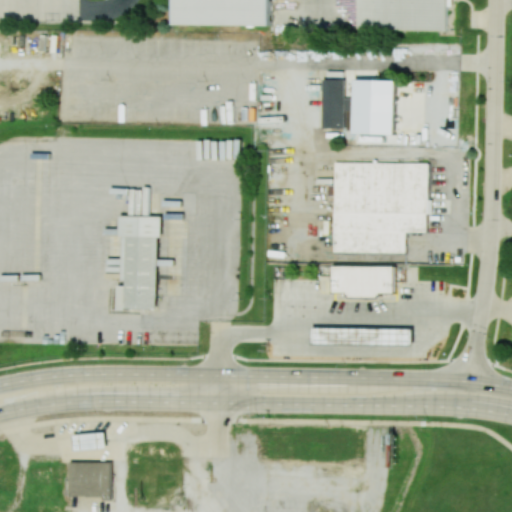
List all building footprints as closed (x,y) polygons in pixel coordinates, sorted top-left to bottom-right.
[(176,0),(273,0),(273,26),(176,25),(176,0)] [(361,0),(450,0),(450,31),(361,29),(361,0)] [(324,79),(324,128),(346,128),(346,79),(324,79)] [(355,134),(396,135),(397,80),(356,79),(355,134)] [(335,251),(338,161),(431,164),(429,232),(409,231),(408,254),(335,251)] [(161,216),(121,215),(121,235),(124,235),(124,285),(119,285),(118,308),(159,309),(161,216)] [(335,293),(350,293),(350,297),(382,298),(382,293),(397,293),(397,266),(335,266),(335,293)] [(315,330),(415,331),(415,348),(315,347),(315,330)] [(73,433),(105,430),(106,448),(74,450),(73,433)] [(113,462),(72,461),(71,496),(112,497),(113,462)]
